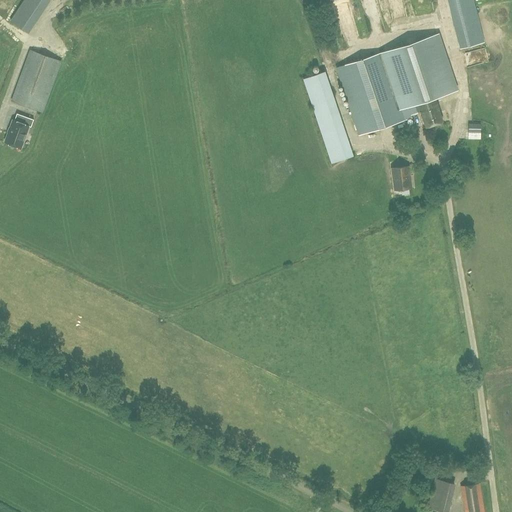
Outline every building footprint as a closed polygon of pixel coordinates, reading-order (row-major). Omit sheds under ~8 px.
[(28,31),(55,0),(54,0),(27,0),(12,18),(28,31)] [(473,0),(447,0),(460,49),(485,42),(473,0)] [(358,29),(343,36),(346,42),(360,36),(358,29)] [(435,97),(440,96),(458,90),(439,33),(421,40),(395,48),(386,51),(336,68),(359,135),(411,118),(410,115),(421,112),(426,128),(443,122),(435,97)] [(42,112),(61,61),(30,50),(12,101),(42,112)] [(350,152),(327,65),(305,71),(329,160),(341,156),(341,157),(347,155),(346,153),(350,152)] [(13,120),(5,142),(21,148),(29,126),(31,127),(33,119),(22,115),(19,122),(13,120)] [(468,133),(481,133),(481,124),(469,124),(468,133)] [(394,190),(410,188),(408,176),(409,176),(408,166),(392,168),(394,190)] [(445,511),(448,511),(455,483),(435,478),(427,507),(445,511)] [(484,511),(480,483),(461,486),(464,511),(484,511)]
